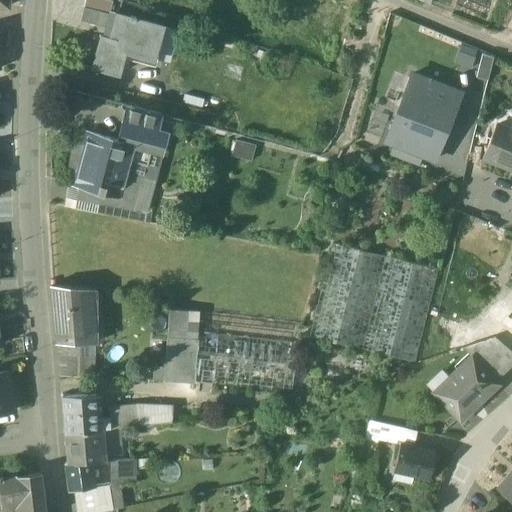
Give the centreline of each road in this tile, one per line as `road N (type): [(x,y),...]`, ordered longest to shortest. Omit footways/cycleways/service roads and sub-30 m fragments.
road 1 (tertiary): [(36,0),(30,110),(48,434)]
road 2 (residential): [(511,406),(477,435),(442,511)]
